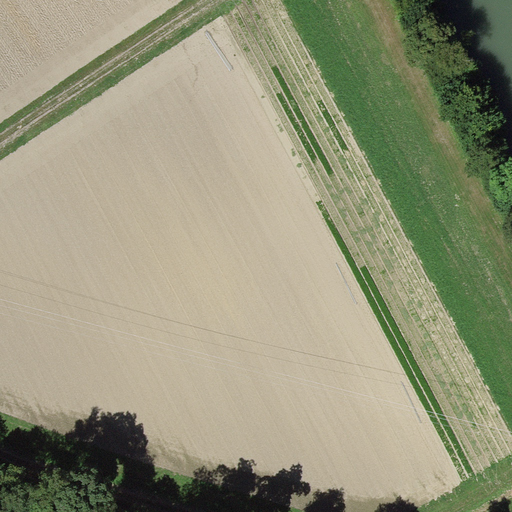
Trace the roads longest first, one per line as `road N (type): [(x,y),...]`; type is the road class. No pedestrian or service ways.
road 1 (track): [(511,265),(377,0)]
road 2 (track): [(0,450),(169,511)]
